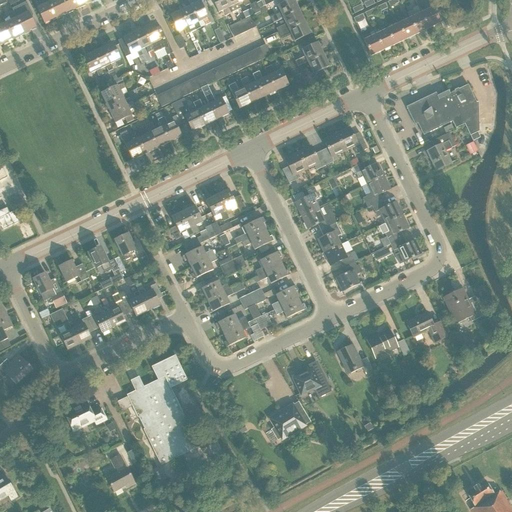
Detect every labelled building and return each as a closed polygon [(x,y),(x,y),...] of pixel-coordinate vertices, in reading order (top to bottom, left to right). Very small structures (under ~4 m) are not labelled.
[(53,0),(49,2),(57,19),(68,14),(61,0),(53,0)] [(75,0),(61,0),(68,14),(79,9),(75,0)] [(75,0),(79,9),(91,3),(89,0),(75,0)] [(231,13),(228,8),(224,0),(212,0),(218,13),(223,11),(226,16),(231,13)] [(236,0),(224,0),(228,8),(231,13),(240,9),(238,3),(238,4),(236,0)] [(299,10),(293,0),(290,0),(277,7),(280,13),(270,17),(271,18),(265,21),(267,25),(273,22),(273,23),(283,18),(299,10)] [(200,1),(190,6),(198,23),(200,28),(210,23),(200,1)] [(36,29),(30,17),(33,16),(26,2),(12,9),(16,18),(24,35),(36,29)] [(37,8),(45,25),(57,19),(49,2),(37,8)] [(253,14),(260,11),(256,2),(249,5),(253,14)] [(355,13),(363,9),(361,4),(352,9),(355,13)] [(378,12),(387,8),(384,4),(376,8),(378,12)] [(188,27),(193,25),(195,30),(200,28),(198,23),(190,6),(180,11),(188,27)] [(421,14),(428,29),(440,23),(433,8),(421,14)] [(367,18),(375,14),(373,9),(364,13),(367,18)] [(285,24),(276,29),(279,34),(304,22),(299,10),(283,18),(285,24)] [(180,11),(170,15),(178,32),(183,30),(185,35),(191,32),(188,27),(180,11)] [(356,23),(364,19),(362,14),(353,18),(356,23)] [(410,19),(417,34),(428,29),(421,14),(410,19)] [(246,19),(251,29),(257,27),(251,16),(246,19)] [(5,23),(13,40),(24,35),(16,18),(5,23)] [(240,21),(245,32),(251,29),(246,19),(240,21)] [(398,25),(406,40),(417,34),(410,19),(398,25)] [(235,24),(240,35),(245,32),(240,21),(235,24)] [(304,22),(279,34),(281,40),(291,35),(294,42),(310,34),(304,22)] [(0,25),(0,42),(2,46),(13,40),(5,23),(0,25)] [(156,43),(158,48),(163,46),(168,55),(173,53),(160,26),(155,29),(152,24),(142,29),(151,46),(156,43)] [(229,27),(234,37),(240,35),(235,24),(229,27)] [(387,30),(394,45),(406,40),(398,25),(387,30)] [(155,56),(153,51),(151,46),(142,29),(133,33),(141,50),(146,48),(149,53),(151,58),(155,56)] [(376,35),(383,50),(394,45),(387,30),(376,35)] [(118,40),(126,57),(137,53),(139,57),(142,56),(144,55),(141,50),(133,33),(123,38),(118,40)] [(186,46),(180,34),(174,37),(180,49),(186,46)] [(376,35),(364,41),(371,56),(383,50),(376,35)] [(123,65),(112,43),(102,48),(110,64),(116,62),(118,68),(123,65)] [(323,55),(318,43),(301,50),(305,57),(293,63),(293,62),(286,65),(289,71),(298,67),(323,55)] [(260,47),(265,58),(270,56),(265,45),(260,47)] [(254,50),(259,61),(265,58),(260,47),(254,50)] [(93,52),(101,69),(106,67),(109,72),(113,70),(110,64),(102,48),(93,52)] [(249,53),(254,63),(259,61),(254,50),(249,53)] [(93,52),(83,57),(91,74),(96,72),(98,77),(103,74),(101,69),(93,52)] [(243,55),(248,66),(254,63),(249,53),(243,55)] [(238,58),(243,69),(248,66),(243,55),(238,58)] [(323,55),(298,67),(301,72),(310,68),(313,74),(329,66),(323,55)] [(232,60),(238,71),(243,69),(238,58),(232,60)] [(170,60),(160,65),(163,71),(173,66),(170,60)] [(227,63),(232,74),(238,71),(232,60),(227,63)] [(222,66),(227,76),(232,74),(227,63),(222,66)] [(216,68),(221,79),(227,76),(222,66),(216,68)] [(268,76),(276,92),(288,86),(281,71),(274,74),(271,66),(265,69),(268,76),(268,77),(268,76)] [(157,67),(149,71),(152,76),(160,72),(157,67)] [(211,71),(216,82),(221,79),(216,68),(211,71)] [(296,69),(289,71),(292,78),(298,75),(296,69)] [(205,73),(210,84),(216,82),(211,71),(205,73)] [(256,82),(264,98),(276,92),(268,76),(268,77),(268,76),(262,79),(259,72),(253,75),(256,82)] [(205,87),(207,86),(208,85),(210,84),(205,73),(200,76),(205,87)] [(194,78),(200,89),(201,89),(205,87),(200,76),(194,78)] [(112,82),(107,84),(109,90),(122,84),(120,78),(117,80),(112,82)] [(189,81),(194,92),(200,89),(194,78),(189,81)] [(244,88),(252,103),(264,98),(256,82),(250,85),(247,78),(241,81),(244,88)] [(183,84),(189,94),(194,92),(189,81),(183,84)] [(127,93),(125,88),(122,84),(109,90),(101,94),(105,104),(122,96),(127,93)] [(178,86),(183,97),(189,94),(183,84),(178,86)] [(235,84),(228,87),(239,109),(252,103),(244,88),(239,91),(235,84)] [(478,102),(476,103),(468,85),(450,93),(465,124),(464,124),(470,136),(473,141),(480,138),(478,132),(479,132),(478,102)] [(173,89),(178,100),(183,97),(178,86),(173,89)] [(216,120),(229,115),(221,99),(215,102),(207,86),(205,87),(201,89),(209,105),(216,120)] [(167,91),(172,102),(178,100),(173,89),(167,91)] [(162,94),(167,105),(172,102),(167,91),(162,94)] [(105,104),(109,113),(110,113),(127,105),(124,100),(129,98),(127,93),(122,96),(105,104)] [(455,128),(464,124),(465,124),(450,93),(439,99),(436,93),(406,107),(414,125),(418,123),(424,135),(452,122),(455,128)] [(156,97),(161,107),(167,105),(162,94),(156,97)] [(197,111),(204,126),(216,120),(209,105),(202,108),(199,101),(193,104),(196,111),(197,111)] [(127,105),(110,113),(115,123),(124,119),(126,124),(134,120),(129,110),(134,107),(132,103),(127,105)] [(196,111),(191,113),(187,106),(181,110),(192,132),(204,126),(197,111),(196,111)] [(161,127),(169,143),(181,137),(174,122),(167,125),(164,118),(163,118),(161,112),(155,115),(161,127)] [(149,133),(157,149),(169,143),(161,127),(161,128),(155,130),(152,123),(146,126),(149,133)] [(451,125),(443,129),(445,133),(453,129),(451,125)] [(337,135),(344,151),(353,146),(356,153),(367,148),(360,132),(353,136),(349,128),(342,131),(342,132),(337,135)] [(137,139),(145,155),(157,149),(149,133),(143,136),(140,129),(134,132),(135,135),(137,139)] [(137,139),(135,135),(129,138),(128,135),(126,131),(120,134),(122,138),(133,161),(136,159),(145,155),(137,139)] [(428,152),(436,170),(450,164),(444,152),(455,146),(450,134),(432,143),(435,149),(428,152)] [(321,151),(327,165),(339,159),(337,154),(344,151),(337,135),(331,138),(331,137),(323,140),(327,148),(321,151)] [(473,143),(467,145),(472,154),(477,151),(473,143)] [(298,154),(306,169),(314,165),(317,170),(327,165),(321,151),(314,154),(311,146),(303,150),(304,151),(298,154)] [(300,178),(298,173),(306,169),(298,154),(293,156),(292,155),(285,159),(288,167),(282,170),(289,183),(300,178)] [(350,161),(353,168),(360,164),(356,158),(350,161)] [(366,161),(360,164),(353,168),(362,187),(366,185),(383,177),(380,172),(381,171),(377,164),(369,168),(366,161)] [(383,177),(366,185),(370,193),(366,195),(367,196),(363,198),(368,208),(371,206),(383,201),(380,194),(390,189),(386,182),(385,183),(383,177)] [(224,192),(217,195),(228,219),(234,217),(230,209),(236,206),(240,213),(245,210),(239,196),(233,199),(227,187),(222,189),(224,192)] [(300,210),(302,216),(318,208),(314,200),(318,198),(313,187),(301,192),(304,199),(295,203),(299,211),(300,210)] [(209,195),(204,198),(213,217),(220,214),(224,222),(228,219),(217,195),(211,198),(209,195)] [(383,201),(371,206),(377,217),(381,215),(385,223),(401,216),(399,210),(400,210),(396,202),(386,207),(383,201)] [(320,207),(318,208),(302,216),(305,221),(304,222),(308,229),(317,225),(320,231),(336,223),(331,213),(332,210),(329,204),(328,203),(327,204),(326,202),(319,205),(320,207)] [(189,208),(183,211),(194,236),(200,233),(196,226),(202,223),(193,203),(188,205),(189,208)] [(0,224),(2,230),(19,222),(13,211),(9,214),(6,208),(0,211),(0,224)] [(175,212),(170,214),(176,227),(170,229),(176,240),(182,237),(180,234),(186,231),(189,238),(194,236),(183,211),(176,214),(175,212)] [(383,234),(385,233),(390,245),(404,238),(401,232),(409,228),(405,221),(404,221),(401,216),(385,223),(380,226),(383,234)] [(265,223),(263,218),(243,227),(246,234),(234,239),(237,244),(241,242),(266,230),(263,224),(265,223)] [(210,226),(216,237),(218,235),(221,234),(219,228),(218,228),(216,223),(210,226)] [(218,235),(232,228),(230,223),(219,228),(221,234),(218,235)] [(337,223),(336,223),(320,231),(323,237),(317,240),(321,248),(322,247),(324,253),(341,245),(337,237),(341,235),(336,224),(337,223)] [(207,233),(210,239),(216,237),(210,226),(205,228),(207,233)] [(251,244),(254,250),(274,241),(271,236),(269,237),(266,230),(241,242),(244,247),(251,244)] [(207,233),(196,239),(199,244),(210,239),(207,233)] [(131,243),(127,234),(115,240),(125,261),(131,259),(128,253),(135,250),(137,255),(144,252),(138,239),(131,243)] [(417,249),(418,248),(415,241),(407,244),(404,238),(390,245),(395,255),(400,253),(404,262),(420,254),(417,249)] [(345,253),(341,245),(324,253),(327,258),(326,259),(330,266),(340,261),(343,268),(354,262),(349,251),(345,253)] [(101,247),(88,253),(96,269),(102,266),(105,274),(112,270),(101,247)] [(205,254),(202,247),(182,256),(184,261),(187,260),(190,267),(215,255),(213,250),(205,254)] [(381,251),(374,255),(377,262),(384,258),(381,251)] [(281,256),(279,252),(259,261),(262,267),(255,271),(258,276),(282,264),(279,258),(281,256)] [(191,275),(193,280),(213,270),(210,264),(217,260),(215,255),(190,267),(194,273),(191,275)] [(233,267),(244,262),(241,256),(231,261),(233,267)] [(71,261),(59,267),(66,283),(75,279),(77,285),(89,279),(82,265),(75,268),(71,261)] [(233,267),(231,261),(220,266),(223,272),(233,267)] [(233,267),(236,273),(247,267),(244,262),(233,267)] [(360,273),(354,262),(343,268),(346,274),(336,279),(339,286),(341,286),(343,291),(360,284),(356,275),(360,273)] [(267,278),(270,284),(290,275),(288,270),(285,271),(282,264),(258,276),(260,281),(267,278)] [(233,267),(223,272),(226,278),(236,273),(233,267)] [(118,282),(123,279),(119,270),(113,273),(118,282)] [(45,274),(33,280),(43,301),(50,298),(56,309),(67,304),(55,279),(49,282),(45,274)] [(109,279),(100,284),(102,289),(112,285),(109,279)] [(204,294),(207,301),(232,289),(229,283),(221,287),(218,281),(199,290),(201,296),(204,294)] [(152,290),(140,296),(148,311),(159,305),(157,300),(162,297),(155,284),(150,286),(152,290)] [(298,291),(295,286),(276,295),(279,302),(271,305),(274,310),(298,299),(295,293),(298,291)] [(234,294),(232,289),(207,301),(210,307),(207,309),(210,314),(229,304),(226,298),(234,294)] [(252,300),(263,294),(261,289),(250,294),(252,300)] [(133,311),(136,317),(148,311),(140,296),(138,291),(133,294),(136,298),(128,301),(127,298),(123,300),(121,300),(128,314),(133,311)] [(463,291),(443,301),(453,322),(467,315),(470,322),(483,315),(476,301),(469,304),(463,291)] [(252,300),(250,294),(239,299),(242,305),(252,300)] [(252,300),(255,305),(266,300),(263,294),(252,300)] [(284,312),(287,318),(306,309),(304,304),(301,306),(298,299),(274,310),(276,315),(284,312)] [(103,308),(113,328),(125,322),(122,316),(128,314),(121,300),(115,303),(117,307),(110,311),(107,306),(103,308)] [(252,300),(242,305),(245,310),(255,305),(252,300)] [(99,328),(102,334),(113,328),(103,308),(98,310),(100,315),(94,319),(90,311),(85,313),(87,317),(93,331),(99,328)] [(63,325),(67,332),(60,335),(67,350),(79,345),(72,329),(62,309),(50,315),(56,328),(63,325)] [(427,313),(406,323),(413,338),(428,330),(434,343),(447,337),(440,322),(433,325),(427,313)] [(261,317),(266,328),(272,325),(267,314),(261,317)] [(7,318),(6,315),(0,317),(0,342),(6,339),(3,331),(12,327),(10,325),(12,324),(9,317),(7,318)] [(238,321),(235,315),(215,324),(217,329),(220,328),(223,334),(251,321),(252,320),(250,315),(246,317),(238,321)] [(72,329),(79,345),(91,339),(88,333),(93,331),(87,317),(81,320),(83,324),(72,329)] [(266,328),(261,317),(256,320),(261,330),(266,328)] [(224,343),(226,347),(246,338),(243,332),(251,328),(251,327),(257,324),(254,319),(252,320),(251,321),(223,334),(227,341),(224,343)] [(389,331),(368,342),(375,357),(397,347),(389,331)] [(403,356),(409,353),(403,340),(397,343),(403,356)] [(352,345),(338,352),(348,373),(362,366),(365,373),(373,370),(367,358),(360,361),(352,345)] [(199,447),(185,416),(171,388),(186,380),(175,356),(151,367),(157,380),(143,387),(141,382),(132,386),(135,391),(126,395),(127,397),(117,402),(122,411),(132,406),(137,418),(139,417),(145,429),(144,429),(161,465),(199,447)] [(7,375),(16,385),(32,370),(20,357),(12,364),(7,359),(0,365),(0,381),(0,382),(7,375)] [(311,370),(293,379),(301,395),(315,389),(319,397),(330,391),(316,362),(309,366),(311,370)] [(86,403),(65,413),(73,431),(95,421),(96,424),(106,420),(101,409),(91,413),(86,403)] [(278,439),(281,438),(282,440),(305,426),(304,424),(309,421),(298,403),(294,406),(293,405),(269,419),(275,428),(272,430),(278,439)] [(370,425),(364,428),(368,433),(373,430),(370,425)] [(139,461),(133,451),(127,454),(133,464),(139,461)] [(116,469),(118,473),(107,479),(114,492),(126,486),(127,488),(134,484),(126,468),(125,469),(123,465),(124,465),(119,455),(110,460),(115,469),(116,469)] [(211,472),(208,466),(201,469),(204,475),(211,472)] [(0,500),(8,495),(12,501),(18,497),(5,475),(0,477),(0,500)] [(511,511),(511,508),(501,491),(494,495),(485,481),(466,493),(475,507),(470,509),(471,511),(511,511)]
